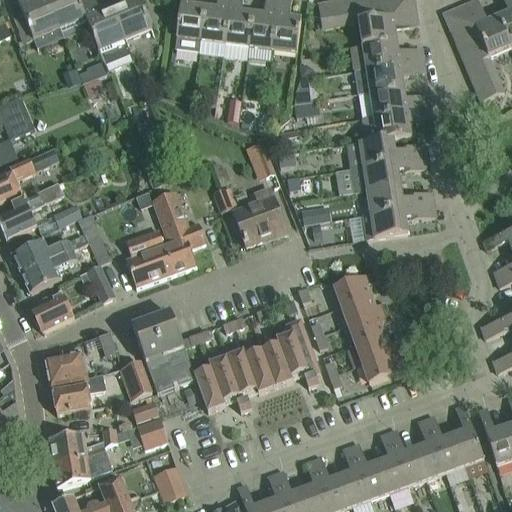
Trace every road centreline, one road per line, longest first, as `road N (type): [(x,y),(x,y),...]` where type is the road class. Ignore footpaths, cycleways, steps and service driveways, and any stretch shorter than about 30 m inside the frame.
road 1 (residential): [(177,423),(201,490),(488,389)]
road 2 (residential): [(23,355),(306,252)]
road 3 (residential): [(430,2),(444,104),(441,151),(467,232)]
road 4 (residential): [(467,232),(484,279),(468,330),(488,389)]
road 5 (residential): [(19,511),(39,472),(23,355)]
